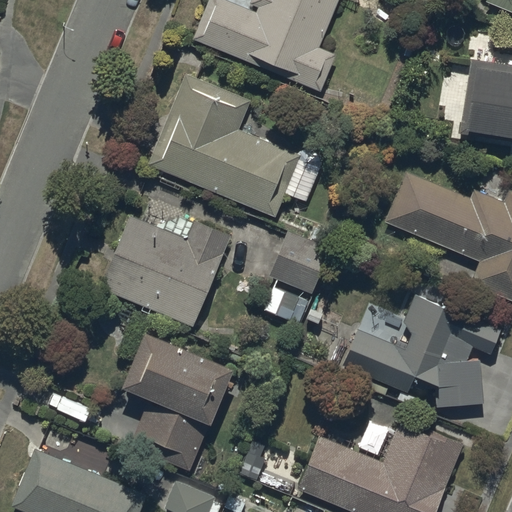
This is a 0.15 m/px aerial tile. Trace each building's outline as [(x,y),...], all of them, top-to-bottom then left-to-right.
[(321,91),(337,54),(320,47),(339,0),(252,0),(251,4),(259,7),(257,12),(228,0),(210,0),(194,39),(321,91)] [(511,0),(486,0),(486,2),(511,12),(511,0)] [(511,65),(472,59),(460,133),(511,141),(511,65)] [(149,165),(276,217),(302,155),(239,129),(251,100),(186,73),(149,165)] [(471,284),(511,301),(511,190),(510,190),(505,202),(475,190),(471,198),(407,171),(386,222),(480,261),(471,284)] [(102,288),(194,326),(232,235),(194,220),(187,238),(132,215),(102,288)] [(270,276),(312,293),(331,248),(289,231),(270,276)] [(299,324),(309,301),(275,287),(265,310),(299,324)] [(438,407),(485,404),(481,360),(468,361),(474,347),(491,355),(503,329),(416,294),(404,323),(413,334),(406,350),(359,329),(344,366),(409,393),(417,377),(436,385),(438,407)] [(191,472),(235,370),(147,332),(123,388),(149,399),(129,446),(191,472)] [(298,489),(353,511),(436,511),(465,444),(403,418),(384,463),(320,436),(298,489)] [(12,507),(25,511),(141,511),(149,495),(36,449),(12,507)] [(174,511),(210,511),(216,498),(176,482),(166,509),(174,511)]
